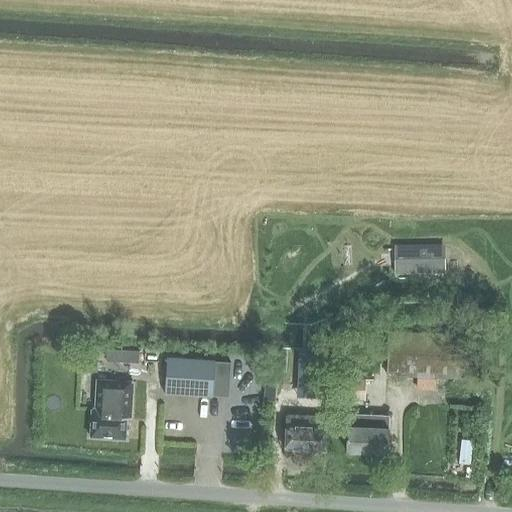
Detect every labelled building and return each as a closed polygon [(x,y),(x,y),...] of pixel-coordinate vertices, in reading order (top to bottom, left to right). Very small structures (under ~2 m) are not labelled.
[(445,274),(444,245),(393,246),(394,280),(404,280),(404,275),(445,274)] [(465,379),(467,335),(388,332),(386,376),(465,379)] [(125,351),(125,363),(138,364),(139,352),(125,351)] [(164,353),(162,391),(209,394),(212,357),(164,353)] [(130,420),(132,382),(95,379),(93,409),(91,408),(89,437),(125,440),(126,419),(130,420)] [(364,401),(365,380),(340,379),(339,399),(348,400),(346,452),(387,454),(388,416),(357,415),(358,400),(364,401)] [(276,383),(265,382),(264,400),(274,401),(276,383)] [(325,417),(285,415),(284,450),(325,452),(325,450),(324,450),(325,417)]
